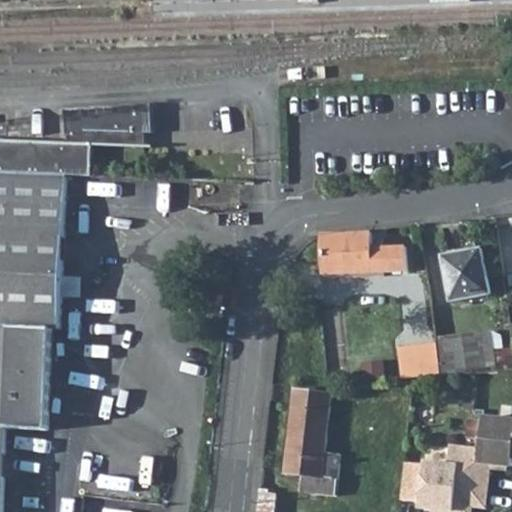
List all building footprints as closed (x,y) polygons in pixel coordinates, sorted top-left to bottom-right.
[(0,174),(71,177),(96,178),(97,147),(150,150),(151,135),(157,135),(159,107),(66,111),(66,143),(0,136),(0,174)] [(0,511),(6,511),(10,433),(52,435),(56,329),(64,329),(71,177),(0,174),(0,511)] [(407,243),(406,231),(378,234),(380,246),(407,243)] [(327,279),(387,278),(386,275),(411,274),(410,250),(386,250),(386,257),(377,258),(376,251),(376,235),(326,236),(327,279)] [(486,250),(447,257),(455,303),(494,296),(486,250)] [(459,339),(440,342),(444,372),(464,370),(459,339)] [(444,372),(440,342),(421,344),(426,376),(444,374),(444,372)] [(306,476),(304,493),(340,497),(345,456),(330,454),(337,396),(334,395),(297,392),(288,473),(306,476)] [(511,420),(487,417),(483,451),(453,447),(451,467),(428,464),(423,508),(442,511),(441,511),(474,511),(475,507),(488,509),(493,469),(502,470),(502,466),(511,467),(511,420)] [(264,490),(261,511),(277,511),(279,498),(270,496),(270,491),(264,490)]
